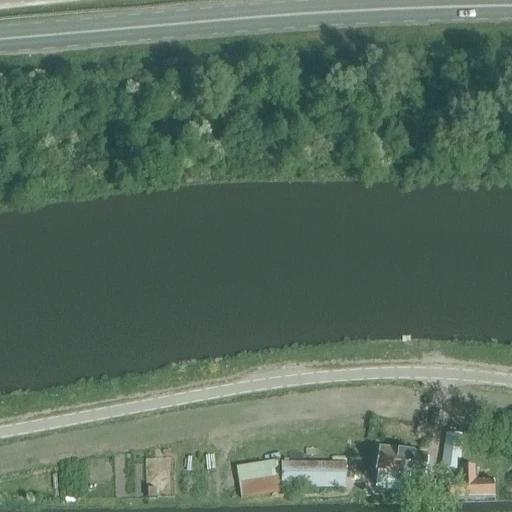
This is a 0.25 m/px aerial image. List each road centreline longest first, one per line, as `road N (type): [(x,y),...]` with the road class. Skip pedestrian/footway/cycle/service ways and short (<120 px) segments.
road 1 (tertiary): [(511,380),(418,372),(339,378),(0,434)]
road 2 (primary): [(0,40),(511,7)]
